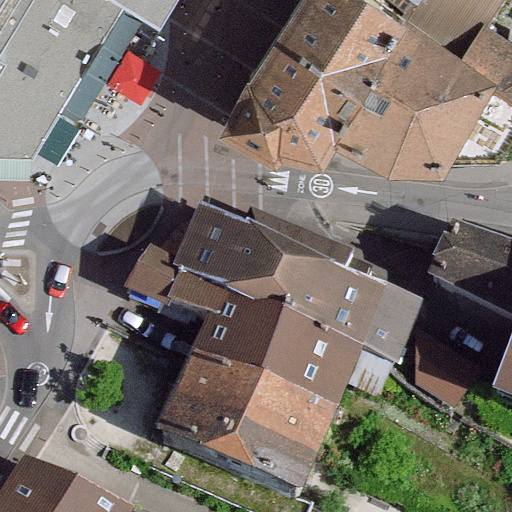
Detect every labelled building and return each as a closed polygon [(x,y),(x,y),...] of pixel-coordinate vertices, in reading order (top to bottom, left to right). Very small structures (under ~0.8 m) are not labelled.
[(0,0),(0,139),(33,141),(61,97),(119,0),(0,0)] [(135,0),(149,8),(159,14),(167,0),(135,0)] [(405,13),(385,0),(304,0),(232,113),(275,142),(280,135),(302,142),(316,117),(334,126),(405,13)] [(490,21),(504,0),(415,0),(406,14),(466,56),(490,21)] [(444,163),(494,76),(466,56),(406,14),(405,13),(334,126),(396,163),(422,163),(444,163)] [(494,76),(499,80),(511,73),(511,36),(490,21),(466,56),(494,76)] [(511,73),(499,80),(511,89),(511,73)] [(494,76),(444,163),(500,162),(504,156),(511,143),(511,89),(499,80),(494,76)] [(316,117),(302,142),(321,149),(334,126),(316,117)] [(367,289),(292,254),(287,252),(264,242),(254,237),(210,218),(185,275),(186,275),(358,355),(391,369),(411,323),(387,297),(380,294),(367,289)] [(268,234),(264,242),(287,252),(292,254),(296,247),(300,237),(272,226),(268,234)] [(296,247),(292,254),(367,289),(372,275),(355,267),(355,262),(300,237),(296,247)] [(511,321),(511,262),(455,240),(436,285),(511,321)] [(137,290),(136,292),(163,305),(170,308),(186,275),(185,275),(152,259),(137,290)] [(347,379),(358,355),(186,275),(170,308),(221,331),(201,373),(327,424),(347,379)] [(159,315),(163,305),(136,292),(131,302),(159,315)] [(424,343),(426,389),(460,409),(480,377),(424,343)] [(391,369),(358,355),(347,379),(380,395),(391,369)] [(201,373),(166,446),(294,499),(314,454),(327,424),(201,373)] [(116,511),(30,462),(9,498),(0,511),(116,511)]
